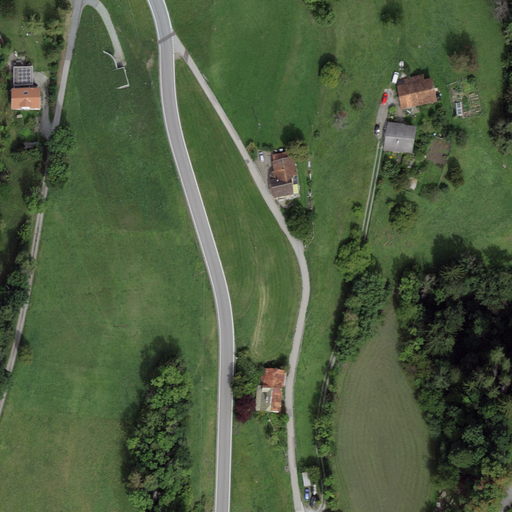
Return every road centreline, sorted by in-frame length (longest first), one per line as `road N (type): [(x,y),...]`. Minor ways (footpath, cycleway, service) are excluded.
road 1 (residential): [(166,42),(184,53),(300,252),(306,282),(291,407),(299,511)]
road 2 (tertiary): [(223,511),(228,327),(174,132),(166,42)]
